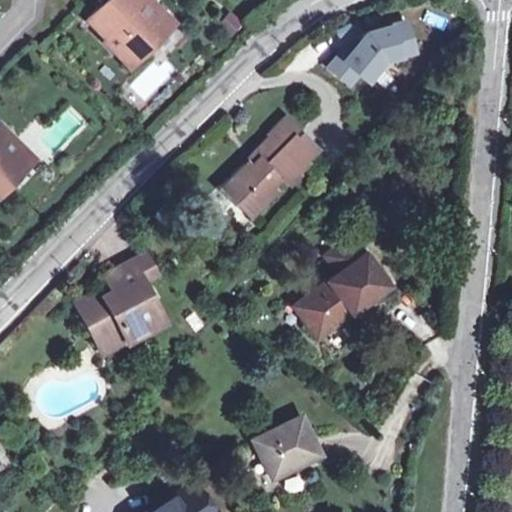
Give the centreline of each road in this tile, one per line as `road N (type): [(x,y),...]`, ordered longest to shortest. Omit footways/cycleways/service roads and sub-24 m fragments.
road 1 (residential): [(502,0),(456,511)]
road 2 (residential): [(325,0),(282,23),(0,308)]
